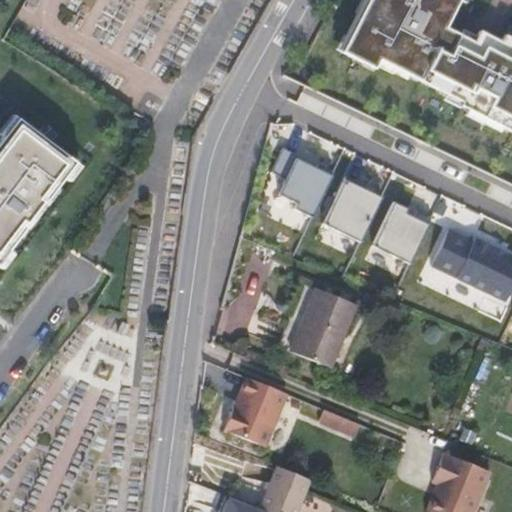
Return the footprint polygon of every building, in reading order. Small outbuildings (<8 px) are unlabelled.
[(419,83),(448,23),(459,0),(367,0),(343,50),(377,69),(379,66),(419,83)] [(476,36),(448,23),(419,83),(463,107),(511,130),(511,31),(509,30),(506,36),(492,30),(483,25),(476,36)] [(0,259),(75,159),(18,115),(0,139),(0,259)] [(313,214),(335,167),(319,160),(317,165),(297,155),(299,152),(283,144),(281,149),(273,167),(288,176),(280,191),(298,200),(297,206),(313,214)] [(346,173),(325,220),(361,238),(382,193),(360,183),(361,180),(346,173)] [(394,200),(374,243),(410,259),(429,221),(431,216),(419,209),(417,214),(407,211),(408,207),(394,200)] [(449,226),(432,262),(506,297),(511,284),(511,252),(507,250),(476,235),(474,238),(449,226)] [(328,368),(355,305),(315,288),(288,351),(328,368)] [(286,394),(246,377),(224,431),(264,447),(286,394)] [(337,428),(342,416),(323,409),(319,420),(337,428)] [(337,428),(355,435),(360,424),(342,416),(337,428)] [(473,511),(491,471),(444,452),(432,481),(438,483),(433,494),(426,511),(473,511)] [(263,511),(295,511),(309,480),(276,465),(258,510),(263,511)] [(259,511),(223,498),(218,511),(259,511)]
